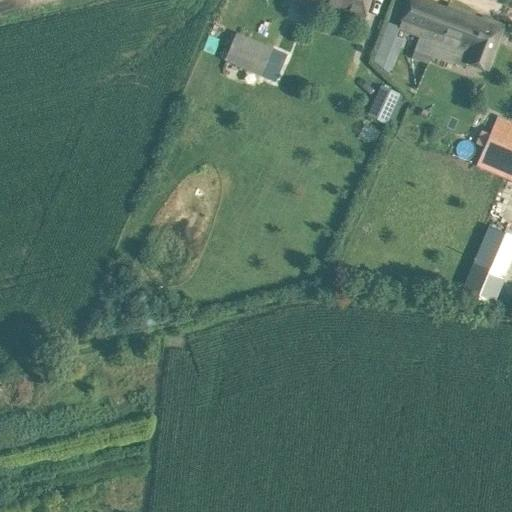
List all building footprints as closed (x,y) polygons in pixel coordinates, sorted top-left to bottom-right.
[(369,2),(369,0),(291,0),(289,6),(361,28),(369,2)] [(399,27),(398,30),(405,32),(419,37),(411,59),(428,65),(431,58),(432,56),(436,44),(469,56),(466,64),(487,71),(496,45),(504,26),(448,5),(446,10),(416,0),(408,0),(403,16),(399,27)] [(402,39),(395,37),(396,35),(385,31),(373,62),(385,67),(384,69),(391,72),(402,39)] [(224,62),(259,77),(272,49),(236,33),(224,62)] [(352,89),(322,80),(316,100),(346,109),(352,89)] [(388,123),(404,94),(383,83),(368,112),(388,123)] [(483,133),(478,144),(486,147),(478,166),(511,179),(511,125),(496,119),(490,136),(483,133)]
